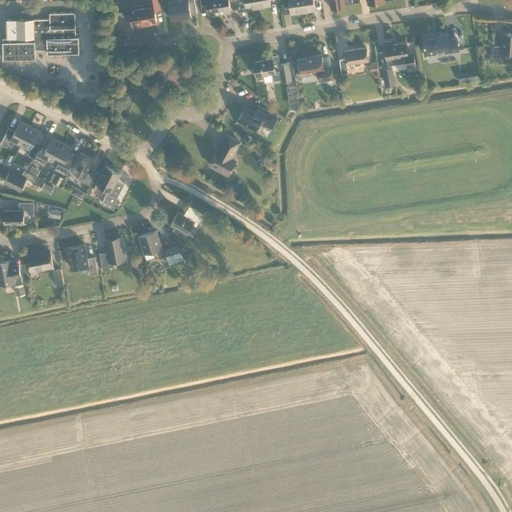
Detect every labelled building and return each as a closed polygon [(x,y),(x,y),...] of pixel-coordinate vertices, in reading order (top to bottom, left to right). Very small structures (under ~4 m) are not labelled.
[(133,26),(145,24),(142,3),(135,5),(134,0),(122,0),(125,13),(131,12),(133,26)] [(147,0),(148,2),(142,3),(145,24),(157,22),(155,9),(161,8),(160,0),(147,0)] [(177,0),(169,2),(171,19),(184,17),(185,18),(192,16),(191,13),(197,12),(194,0),(177,0)] [(219,2),(218,0),(201,0),(202,4),(208,3),(209,14),(220,12),(219,2)] [(218,0),(219,2),(220,12),(231,10),(229,0),(218,0)] [(291,12),(303,10),(301,0),(283,0),(284,2),(290,2),(291,12)] [(301,0),(303,10),(315,8),(314,0),(301,0)] [(50,17),(35,17),(8,18),(8,36),(3,37),(3,58),(36,58),(35,48),(47,48),(47,52),(79,52),(79,35),(76,35),(76,11),(50,11),(50,17)] [(492,58),(505,59),(506,51),(511,51),(511,32),(502,32),(501,45),(493,45),(492,58)] [(434,33),(423,35),(426,54),(435,52),(435,51),(445,49),(446,52),(459,50),(457,37),(449,38),(448,33),(434,35),(434,33)] [(393,43),(392,39),(385,41),(385,44),(388,58),(387,58),(388,64),(389,67),(382,68),(385,86),(396,84),(392,63),(405,61),(406,66),(416,65),(414,51),(408,52),(406,41),(393,43)] [(347,63),(354,62),(354,63),(356,65),(360,64),(362,62),(362,60),(369,59),(367,46),(345,49),(346,57),(340,58),(342,73),(349,72),(347,63)] [(297,58),(298,65),(300,73),(300,74),(318,71),(319,80),(334,78),(332,65),(324,66),(322,53),(310,55),(311,56),(297,58)] [(254,61),(257,78),(265,77),(264,74),(272,72),(273,80),(282,78),(282,81),(289,80),(292,80),(289,63),(287,63),(283,63),(280,64),(274,65),(273,58),(254,61)] [(378,61),(370,62),(371,72),(379,71),(378,61)] [(296,84),(289,85),(291,96),(297,95),(296,84)] [(258,105),(255,111),(245,106),(238,119),(256,129),(260,122),(270,128),(277,115),(258,105)] [(11,138),(21,143),(30,125),(20,120),(15,129),(9,126),(1,143),(7,146),(11,138)] [(40,130),(30,125),(21,143),(30,148),(28,153),(33,156),(40,142),(35,139),(40,130)] [(229,134),(220,151),(218,150),(210,163),(229,174),(236,160),(231,157),(240,141),(229,134)] [(53,160),(62,141),(52,136),(47,146),(42,143),(34,159),(43,164),(47,157),(53,160)] [(72,147),(62,141),(53,160),(58,162),(56,167),(65,172),(72,159),(67,156),(72,147)] [(81,174),(79,178),(90,184),(95,173),(89,170),(95,158),(82,152),(73,170),(81,174)] [(27,169),(31,162),(24,159),(20,165),(27,169)] [(115,184),(121,172),(106,165),(97,182),(109,188),(102,201),(112,206),(122,188),(115,184)] [(5,180),(21,188),(27,177),(33,180),(36,175),(24,169),(22,174),(11,168),(5,180)] [(58,173),(54,181),(60,184),(64,176),(58,173)] [(51,193),(54,186),(45,181),(41,188),(51,193)] [(74,192),(86,196),(88,190),(76,186),(74,192)] [(34,214),(34,201),(19,201),(19,209),(5,209),(5,222),(24,222),(24,214),(34,214)] [(197,225),(204,212),(190,204),(184,215),(178,211),(171,222),(188,232),(194,223),(197,225)] [(52,208),(51,215),(60,217),(62,209),(52,208)] [(164,240),(161,241),(157,229),(139,235),(145,252),(165,246),(164,240)] [(113,259),(126,256),(122,236),(106,239),(108,251),(100,252),(103,269),(111,268),(111,266),(115,265),(113,259)] [(90,272),(98,271),(95,255),(87,257),(85,243),(68,246),(72,267),(84,265),(85,270),(89,270),(90,272)] [(184,259),(182,254),(179,245),(166,249),(170,263),(184,259)] [(30,270),(54,265),(51,250),(27,254),(30,270)] [(15,283),(23,281),(19,263),(12,265),(11,260),(0,262),(0,280),(1,283),(14,280),(15,283)] [(62,268),(54,269),(57,284),(65,283),(62,268)] [(24,283),(15,285),(17,294),(25,293),(24,283)]
